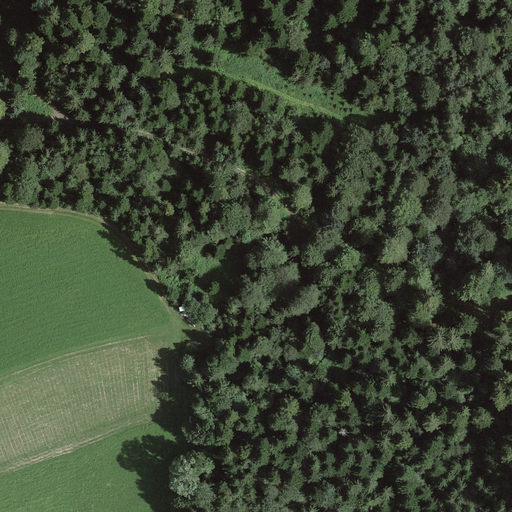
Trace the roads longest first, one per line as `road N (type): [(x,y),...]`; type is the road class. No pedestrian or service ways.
road 1 (track): [(0,119),(63,119),(166,140),(257,181),(310,227),(378,263),(436,290),(496,301)]
road 2 (track): [(192,445),(246,429),(321,354),(325,329),(293,211)]
road 3 (track): [(212,70),(322,110),(468,115),(511,131)]
road 4 (track): [(63,119),(90,103),(212,70),(239,44),(256,0)]
road 5 (track): [(390,114),(433,59),(511,13)]
road 6 (track): [(511,193),(386,266)]
